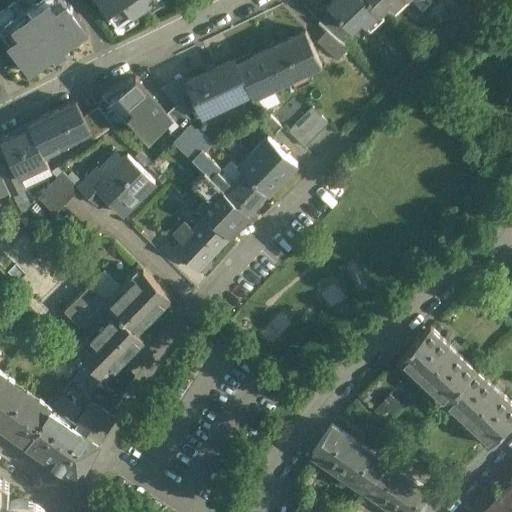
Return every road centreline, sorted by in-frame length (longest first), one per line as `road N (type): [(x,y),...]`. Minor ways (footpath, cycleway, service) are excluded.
road 1 (residential): [(74,490),(171,331),(484,0)]
road 2 (residential): [(254,511),(306,425),(401,320),(511,228)]
road 3 (residential): [(0,119),(240,0)]
